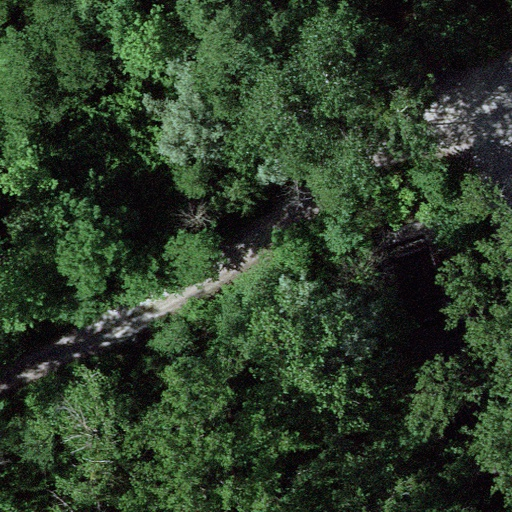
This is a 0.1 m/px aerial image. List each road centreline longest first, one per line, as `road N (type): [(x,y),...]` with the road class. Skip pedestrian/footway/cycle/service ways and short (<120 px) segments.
road 1 (track): [(504,86),(387,141),(217,259),(0,373)]
road 2 (residential): [(511,80),(492,134),(511,214)]
